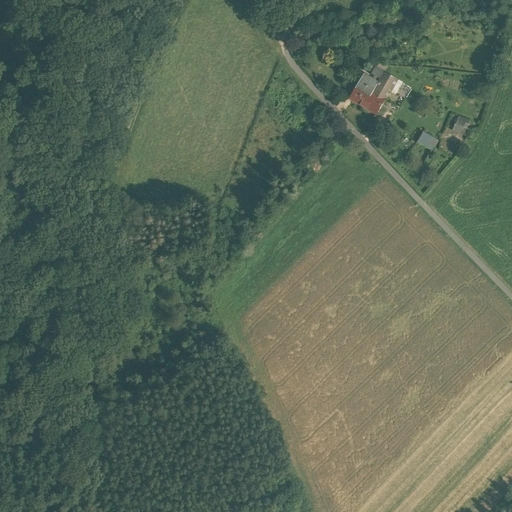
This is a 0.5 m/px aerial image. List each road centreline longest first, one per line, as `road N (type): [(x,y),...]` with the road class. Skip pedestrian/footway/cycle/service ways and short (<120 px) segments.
road 1 (residential): [(310,0),(283,43),(288,59),(511,296)]
road 2 (track): [(87,195),(118,161),(168,27),(186,0)]
road 3 (track): [(422,203),(486,126),(511,42)]
road 4 (track): [(300,16),(422,0)]
